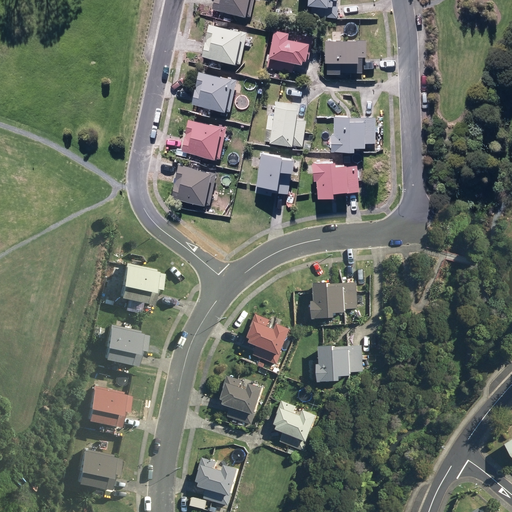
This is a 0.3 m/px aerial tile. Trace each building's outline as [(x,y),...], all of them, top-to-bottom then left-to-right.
[(212,0),(210,9),(248,19),(252,0),(212,0)] [(310,16),(336,18),(336,0),(305,0),(305,6),(310,6),(310,16)] [(208,25),(200,57),(238,66),(245,35),(208,25)] [(265,68),(291,73),(293,64),(299,65),(300,61),(307,63),(312,38),(296,35),(295,42),(285,40),(286,34),(273,31),(265,68)] [(324,42),(324,74),(361,74),(361,42),(324,42)] [(198,73),(190,105),(228,114),(235,83),(198,73)] [(263,142),(301,147),(305,121),(293,120),(295,105),(273,102),(269,130),(264,129),(263,142)] [(329,135),(329,152),(351,152),(351,148),(362,148),(362,147),(374,146),(374,118),(346,118),(346,117),(331,117),(331,135),(329,135)] [(187,121),(180,151),(218,161),(225,130),(187,121)] [(270,192),(287,194),(292,160),(258,155),(253,194),(269,196),(270,192)] [(314,182),(315,199),(330,198),(330,194),(346,193),(346,197),(357,196),(356,166),(333,168),(332,163),(310,164),(311,181),(314,182)] [(177,166),(169,197),(207,207),(215,176),(177,166)] [(19,178),(13,199),(20,201),(26,180),(19,178)] [(116,301),(152,308),(159,274),(123,267),(116,301)] [(310,299),(311,317),(336,315),(336,311),(346,310),(346,308),(356,308),(355,282),(327,283),(327,281),(313,282),(313,300),(310,299)] [(252,353),(275,363),(289,328),(276,322),(274,328),(267,325),(269,319),(256,313),(246,336),(250,337),(248,342),(256,345),(252,353)] [(101,361),(136,368),(143,336),(107,329),(101,361)] [(316,362),(316,380),(338,379),(337,375),(348,374),(348,372),(362,371),(361,345),(332,346),(332,344),(318,345),(318,363),(316,362)] [(385,354),(372,353),(371,372),(384,373),(385,354)] [(226,416),(250,424),(262,387),(248,382),(246,388),(239,386),(240,379),(227,375),(219,398),(223,399),(222,403),(229,405),(226,416)] [(83,422),(119,429),(126,397),(90,389),(83,422)] [(279,441),(302,450),(315,414),(302,409),(300,415),(293,412),(295,405),(281,400),(272,423),(276,424),(274,428),(283,431),(279,441)] [(74,484),(109,492),(116,459),(80,452),(74,484)] [(203,498),(226,504),(237,468),(222,463),(220,469),(213,467),(215,461),(201,457),(194,481),(198,482),(196,485),(206,488),(203,498)] [(238,511),(242,511),(276,511),(281,496),(275,494),(279,481),(259,475),(255,489),(245,486),(238,511)]
